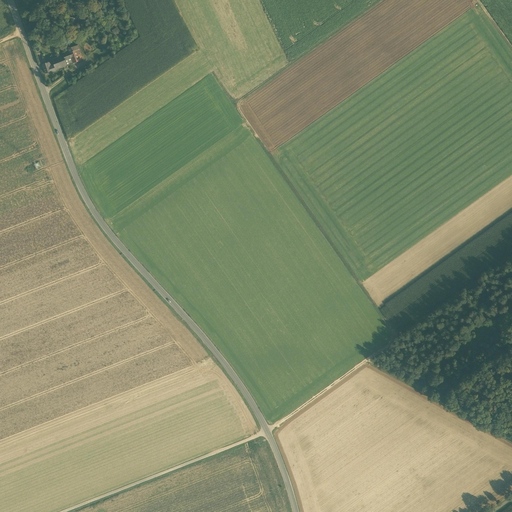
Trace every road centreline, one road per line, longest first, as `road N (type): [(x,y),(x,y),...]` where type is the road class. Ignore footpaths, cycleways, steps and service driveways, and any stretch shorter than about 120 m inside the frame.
road 1 (secondary): [(9,0),(88,203),(237,381),(267,431),(294,511)]
road 2 (track): [(365,361),(267,431),(61,511)]
road 3 (track): [(398,338),(213,73)]
road 4 (track): [(382,0),(235,105)]
road 5 (track): [(511,257),(365,361)]
road 6 (track): [(365,361),(511,441)]
